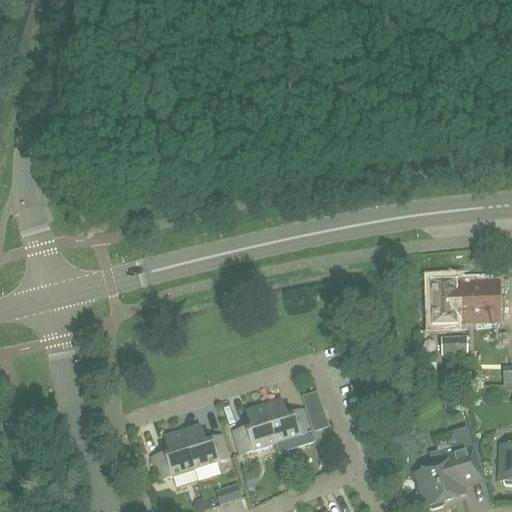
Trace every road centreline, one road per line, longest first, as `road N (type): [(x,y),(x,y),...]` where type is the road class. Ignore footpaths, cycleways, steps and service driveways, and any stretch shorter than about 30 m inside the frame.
road 1 (tertiary): [(511,205),(306,235),(49,297)]
road 2 (residential): [(357,472),(312,359),(119,418)]
road 3 (unclassified): [(49,297),(21,181),(62,0)]
